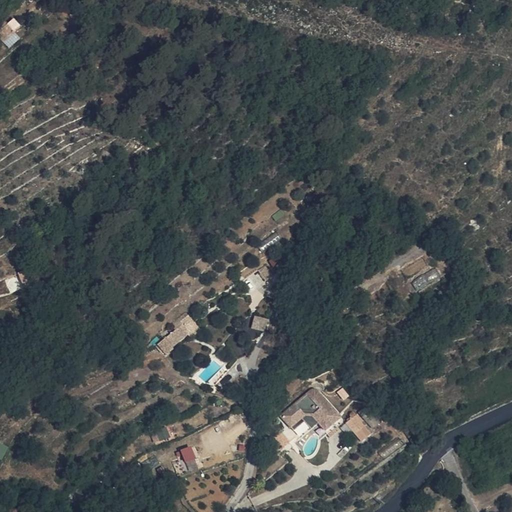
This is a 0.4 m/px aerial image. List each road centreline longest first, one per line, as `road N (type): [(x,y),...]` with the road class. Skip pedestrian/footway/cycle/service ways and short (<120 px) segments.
road 1 (residential): [(227,511),(249,480),(255,447),(254,396),(239,339)]
road 2 (tertiary): [(511,409),(444,446),(391,511)]
